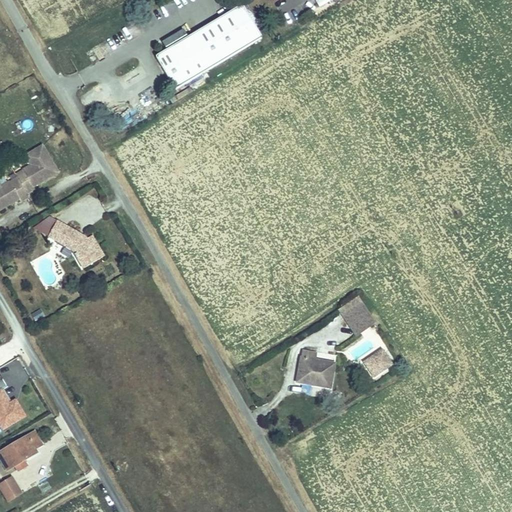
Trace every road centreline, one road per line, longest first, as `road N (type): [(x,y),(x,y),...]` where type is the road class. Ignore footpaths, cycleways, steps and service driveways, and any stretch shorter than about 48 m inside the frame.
road 1 (residential): [(306,511),(5,0)]
road 2 (residential): [(0,296),(124,511)]
road 3 (unknown): [(54,81),(123,64),(208,0)]
road 4 (unknown): [(101,160),(39,199),(0,237)]
